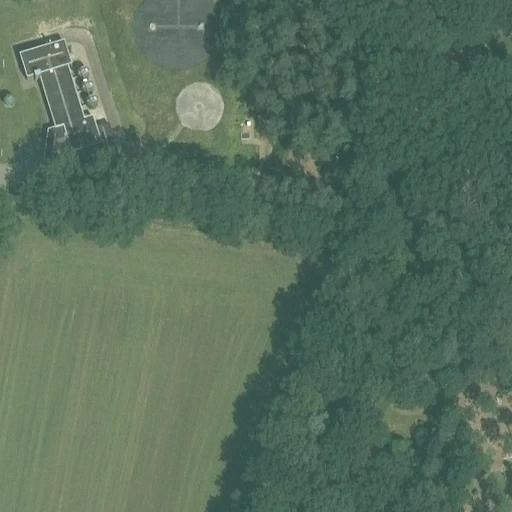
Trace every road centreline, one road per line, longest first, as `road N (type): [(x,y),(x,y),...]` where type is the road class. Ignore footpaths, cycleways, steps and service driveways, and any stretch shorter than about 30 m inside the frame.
road 1 (track): [(362,511),(437,231),(511,9)]
road 2 (track): [(437,231),(234,202),(152,176),(0,177)]
